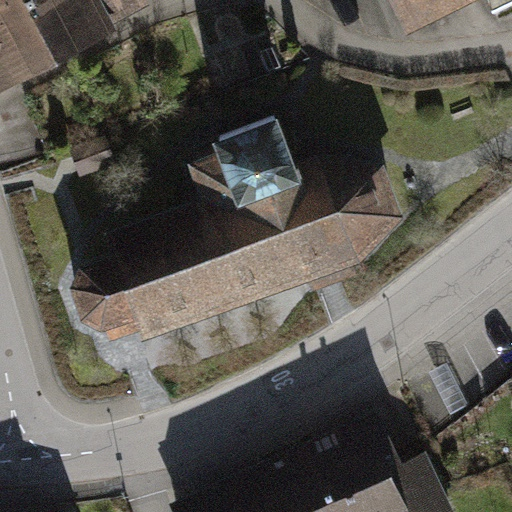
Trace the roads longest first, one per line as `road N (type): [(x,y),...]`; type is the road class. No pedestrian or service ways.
road 1 (unclassified): [(511,234),(377,339),(275,396),(136,445)]
road 2 (residential): [(0,332),(15,462)]
road 3 (unclassified): [(136,445),(15,462)]
